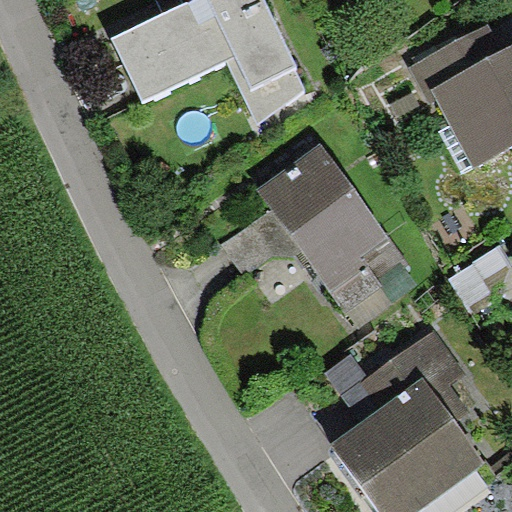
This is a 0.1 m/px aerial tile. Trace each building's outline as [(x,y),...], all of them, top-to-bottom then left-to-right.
[(195,0),(114,37),(144,101),(228,63),(257,123),(304,88),(265,0),(195,0)] [(435,87),(505,49),(491,24),(411,68),(431,105),(441,100),(435,87)] [(511,44),(505,49),(435,87),(441,100),(475,167),(511,147),(511,44)] [(404,260),(321,146),(258,191),(272,210),(302,251),(347,313),(383,288),(377,279),(404,260)] [(302,251),(272,210),(223,246),(246,277),(275,256),(293,256),(302,251)] [(468,371),(435,331),(369,378),(352,354),(325,373),(363,423),(332,447),(380,511),(420,511),(488,464),(457,422),(470,411),(451,385),(468,371)]
